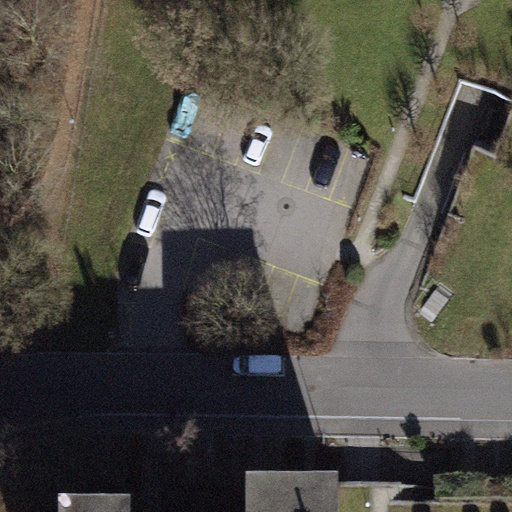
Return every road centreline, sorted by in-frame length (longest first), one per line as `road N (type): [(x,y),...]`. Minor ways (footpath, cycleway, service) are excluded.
road 1 (residential): [(0,422),(46,405),(163,387),(511,390)]
road 2 (track): [(0,294),(54,240),(119,0)]
